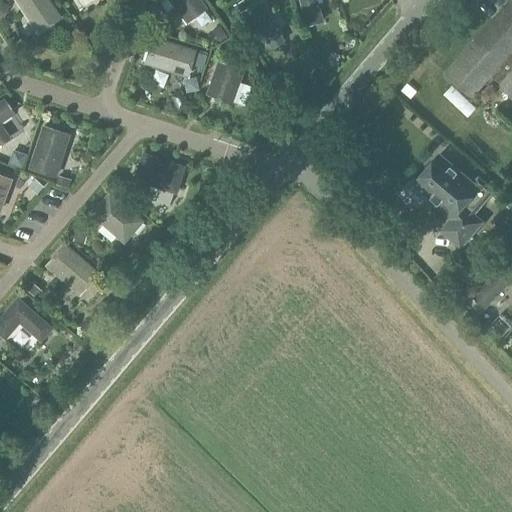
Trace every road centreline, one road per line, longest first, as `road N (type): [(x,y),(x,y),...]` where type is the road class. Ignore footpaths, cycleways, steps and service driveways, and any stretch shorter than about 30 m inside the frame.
road 1 (unclassified): [(0,501),(290,161)]
road 2 (unclassified): [(511,400),(290,161)]
road 3 (unclassified): [(290,161),(428,0)]
